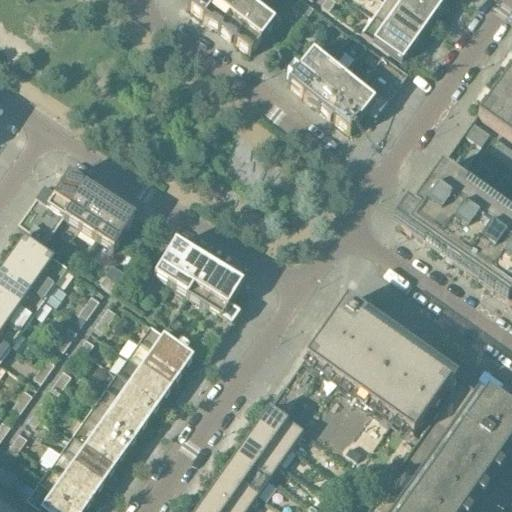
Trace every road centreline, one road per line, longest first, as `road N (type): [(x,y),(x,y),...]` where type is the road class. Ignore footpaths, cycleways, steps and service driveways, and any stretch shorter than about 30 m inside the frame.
road 1 (residential): [(368,193),(134,9)]
road 2 (residential): [(52,137),(300,292)]
road 3 (residential): [(145,511),(300,292)]
road 4 (residential): [(368,193),(510,0)]
road 5 (residential): [(511,351),(346,232)]
